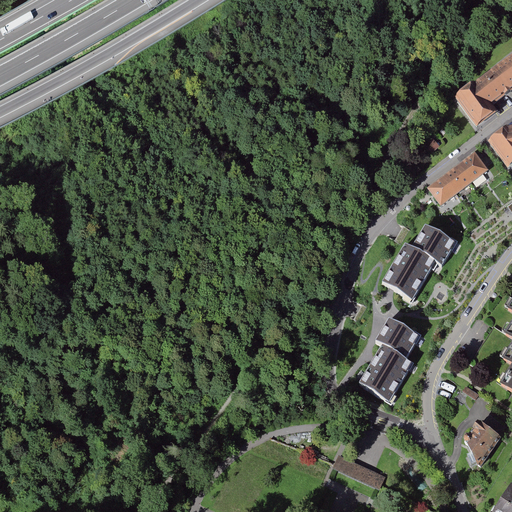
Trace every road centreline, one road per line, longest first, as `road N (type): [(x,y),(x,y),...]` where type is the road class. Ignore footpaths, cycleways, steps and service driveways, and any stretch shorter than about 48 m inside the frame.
road 1 (residential): [(436,445),(336,398),(324,375),(339,307),(357,255),(383,219),(511,114)]
road 2 (track): [(339,307),(313,306),(289,321),(144,511)]
road 3 (track): [(357,255),(404,104),(476,0)]
road 4 (motorway): [(0,113),(201,0)]
road 5 (residential): [(511,256),(435,369),(427,405),(436,445)]
road 6 (motorway): [(0,76),(135,0)]
